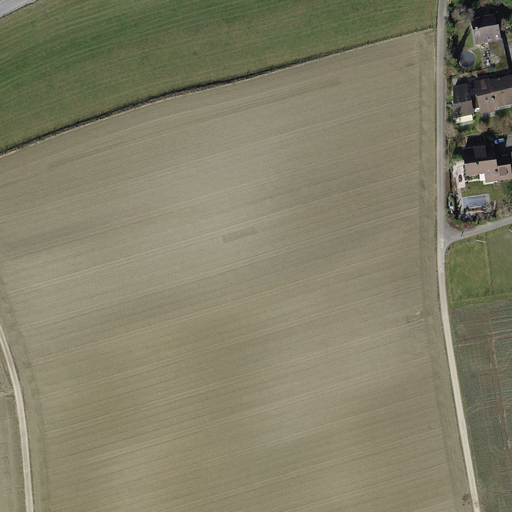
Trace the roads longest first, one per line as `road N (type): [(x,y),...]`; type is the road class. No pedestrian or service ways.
road 1 (track): [(442,244),(443,311),(477,511)]
road 2 (residential): [(445,0),(442,244)]
road 3 (track): [(0,331),(22,396),(31,511)]
